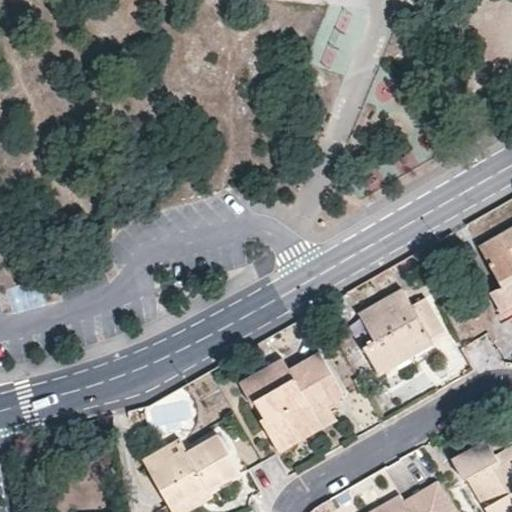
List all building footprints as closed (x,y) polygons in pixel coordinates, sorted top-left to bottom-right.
[(511,230),(481,248),(504,287),(492,294),(503,314),(511,308),(511,230)] [(414,356),(408,345),(428,334),(432,340),(445,333),(443,328),(426,300),(413,307),(405,292),(362,317),(377,343),(365,349),(380,376),(414,356)] [(432,340),(428,334),(408,345),(414,356),(434,345),(432,340)] [(311,427),(308,418),(329,407),(345,397),(321,353),(290,370),(284,360),(241,384),(254,405),(258,403),(267,419),(263,422),(276,446),(311,427)] [(276,446),(281,454),(337,422),(329,407),(308,418),(311,427),(276,446)] [(511,446),(511,439),(507,431),(489,442),(497,456),(511,446)] [(152,474),(171,509),(209,488),(211,492),(241,475),(219,435),(187,454),(152,474)] [(469,479),(477,476),(493,504),(487,509),(488,511),(511,511),(511,446),(497,456),(489,442),(454,462),(466,481),(469,479)] [(145,463),(152,474),(187,454),(180,443),(145,463)] [(487,509),(493,504),(477,476),(469,479),(487,509)] [(460,511),(441,482),(405,503),(402,496),(374,511),(460,511)] [(171,509),(173,511),(183,511),(213,496),(211,492),(209,488),(171,509)]
